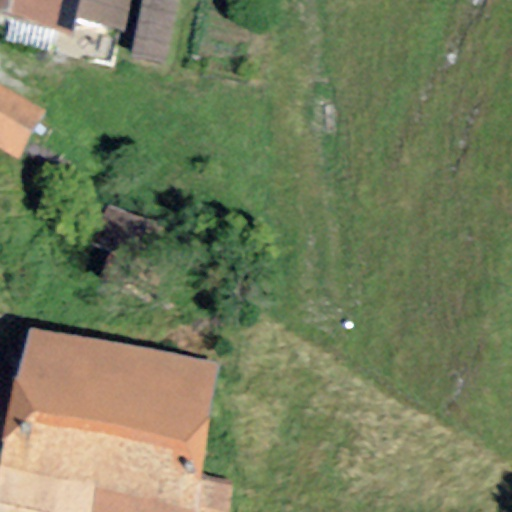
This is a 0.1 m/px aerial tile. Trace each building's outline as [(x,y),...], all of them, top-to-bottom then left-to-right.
[(0,0),(0,27),(72,43),(76,24),(120,34),(127,0),(0,0)] [(178,0),(144,0),(134,66),(167,71),(178,0)] [(49,121),(0,92),(0,157),(21,169),(49,121)] [(202,511),(225,373),(30,342),(24,382),(4,507),(3,511),(202,511)] [(0,505),(4,507),(24,382),(0,368),(0,505)]
